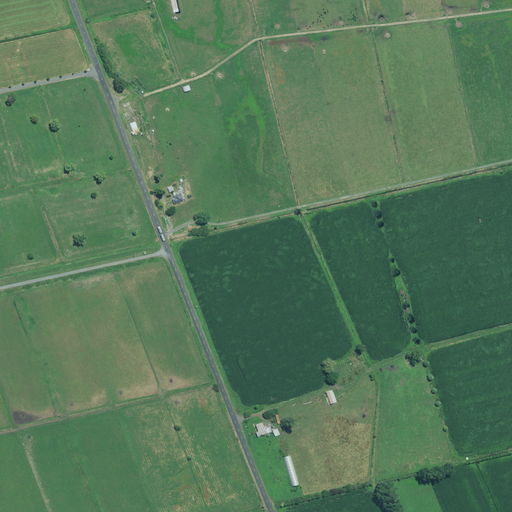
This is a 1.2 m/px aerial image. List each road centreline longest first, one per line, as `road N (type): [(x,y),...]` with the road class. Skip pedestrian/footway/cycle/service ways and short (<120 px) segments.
road 1 (unclassified): [(169,251),(271,511)]
road 2 (unclassified): [(72,0),(169,251)]
road 3 (unclassified): [(0,289),(169,251)]
